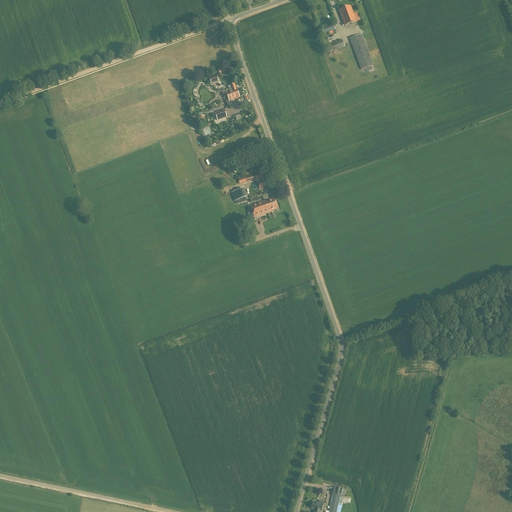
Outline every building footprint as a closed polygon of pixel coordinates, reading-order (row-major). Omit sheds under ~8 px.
[(345,26),(356,22),(351,6),(339,11),(345,26)] [(324,34),(335,30),(333,24),(322,28),(324,34)] [(361,70),(373,65),(362,34),(350,39),(361,70)] [(328,53),(345,47),(343,41),(326,47),(328,53)] [(224,99),(228,97),(230,102),(240,98),(236,89),(234,84),(230,85),(231,88),(229,89),(230,92),(227,93),(227,91),(222,93),(224,99)] [(217,121),(227,118),(224,110),(215,114),(217,121)] [(200,130),(203,137),(212,133),(209,126),(200,130)] [(239,184),(266,177),(264,171),(238,178),(239,184)] [(244,188),(241,189),(231,193),(234,202),(236,201),(246,198),(247,197),(244,188)] [(268,201),(264,202),(266,209),(267,208),(269,213),(272,212),(271,211),(278,208),(275,200),(268,202),(268,201)] [(254,218),(269,213),(267,208),(266,209),(264,202),(251,206),(254,218)] [(343,497),(345,489),(334,487),(332,495),(328,511),(340,511),(343,502),(350,504),(351,498),(343,497)] [(312,509),(321,511),(324,502),(319,501),(318,503),(314,502),(312,509)]
